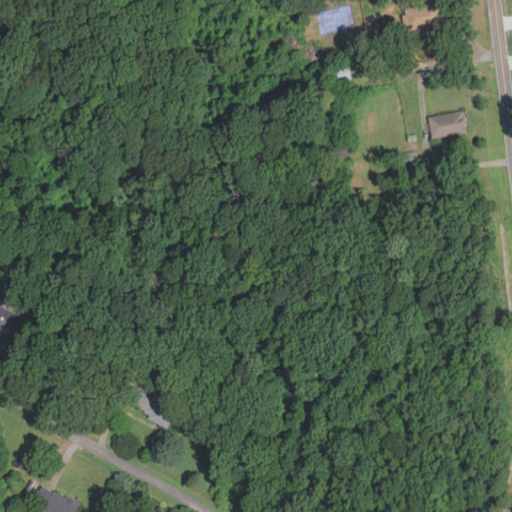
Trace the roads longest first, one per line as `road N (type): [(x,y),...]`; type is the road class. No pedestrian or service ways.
road 1 (residential): [(0,393),(213,511)]
road 2 (secondary): [(495,0),(511,127)]
